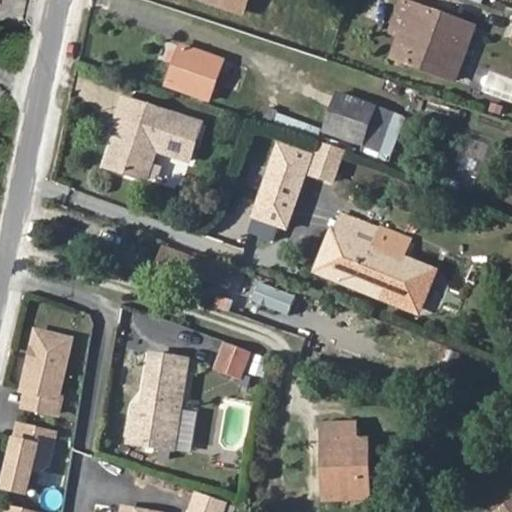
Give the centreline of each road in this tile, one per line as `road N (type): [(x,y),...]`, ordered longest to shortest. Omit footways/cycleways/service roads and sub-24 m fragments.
road 1 (residential): [(61,0),(0,300)]
road 2 (unknown): [(296,346),(125,284),(16,230)]
road 3 (unknown): [(126,0),(316,71)]
